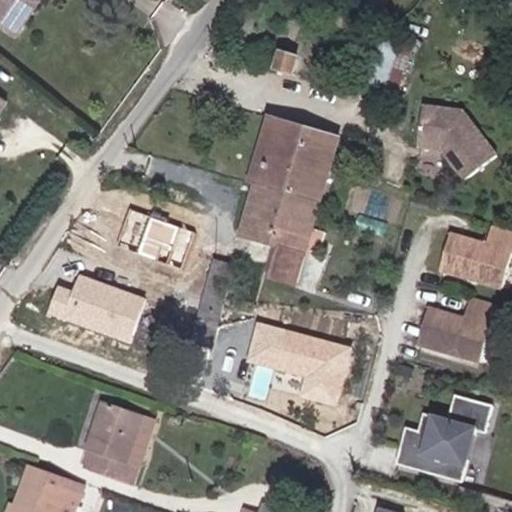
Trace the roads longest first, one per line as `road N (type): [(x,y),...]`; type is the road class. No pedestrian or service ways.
road 1 (residential): [(0,309),(224,0)]
road 2 (residential): [(0,326),(336,451)]
road 3 (residential): [(336,451),(361,434),(427,231)]
